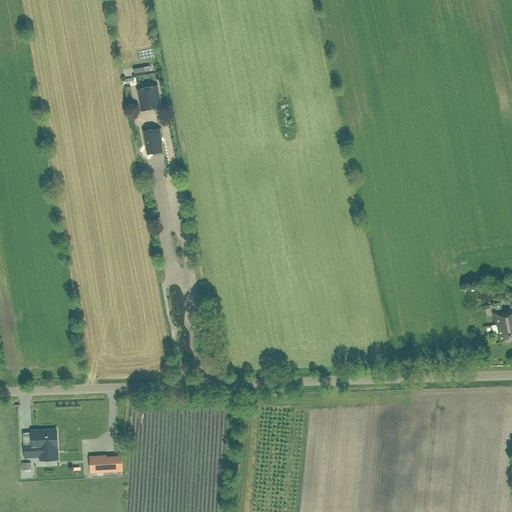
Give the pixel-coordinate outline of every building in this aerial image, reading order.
[(141,109),(161,106),(157,85),(137,89),(141,109)] [(147,154),(162,151),(160,139),(161,138),(159,128),(143,131),(147,154)] [(500,342),(511,339),(511,308),(493,312),(496,326),(497,325),(500,342)] [(33,443),(25,444),(25,455),(40,455),(40,447),(57,447),(56,430),(32,430),(33,443)] [(118,454),(102,455),(102,452),(87,453),(87,468),(118,467),(118,454)]
